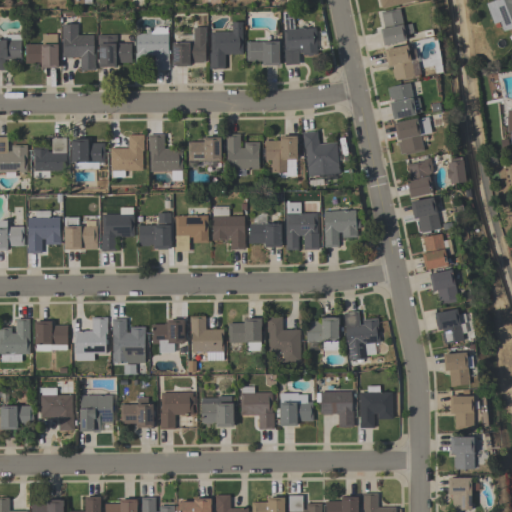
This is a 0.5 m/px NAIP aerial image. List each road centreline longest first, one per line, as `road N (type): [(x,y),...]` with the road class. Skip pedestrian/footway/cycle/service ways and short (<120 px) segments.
road 1 (residential): [(417,462),(415,379),(336,0)]
road 2 (residential): [(0,467),(417,462)]
road 3 (residential): [(0,289),(312,284),(391,274)]
road 4 (residential): [(0,106),(265,103),(355,88)]
